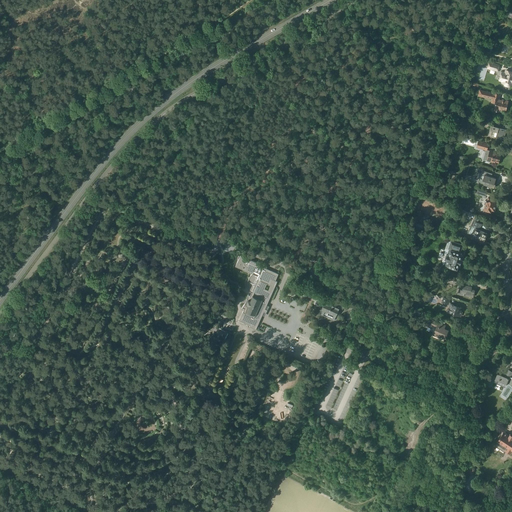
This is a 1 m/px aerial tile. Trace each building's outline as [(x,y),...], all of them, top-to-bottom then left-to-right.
[(488,68),(497,71),(499,65),(489,62),(488,68)] [(500,80),(502,81),(502,82),(504,83),(505,84),(506,85),(507,85),(508,85),(509,85),(510,85),(511,85),(511,71),(506,70),(505,72),(502,71),(500,80)] [(491,102),(495,103),(493,110),(499,112),(499,109),(506,111),(508,101),(504,100),(499,99),(500,94),(493,93),(479,89),(479,90),(479,89),(477,96),(478,96),(491,99),(491,102)] [(489,130),(497,132),(496,137),(504,139),(506,131),(500,130),(501,128),(491,125),(489,130)] [(484,159),(487,160),(487,161),(495,163),(495,161),(498,162),(500,155),(496,153),(496,152),(490,150),(490,151),(487,150),(488,144),(479,141),(477,147),(485,150),(485,151),(486,151),(484,159)] [(493,173),(482,170),(481,173),(479,172),(476,178),(479,179),(478,182),(494,188),(495,184),(494,183),(496,178),(492,177),(493,173)] [(485,200),(484,205),(485,205),(483,210),(491,212),(492,210),(494,211),(497,203),(495,203),(496,199),(488,197),(487,200),(486,200),(485,200)] [(468,233),(472,235),(484,241),(487,233),(479,230),(482,224),(474,221),(471,226),(470,226),(468,233)] [(451,241),(448,240),(444,251),(445,251),(442,261),(443,262),(442,264),(445,265),(450,266),(449,268),(455,270),(456,268),(457,269),(459,263),(460,264),(461,259),(460,259),(462,253),(460,253),(462,245),(451,241)] [(263,267),(264,266),(240,255),(240,257),(238,261),(236,266),(253,273),(253,274),(252,275),(251,275),(250,276),(249,278),(249,279),(248,280),(248,281),(248,282),(248,283),(248,284),(248,285),(248,286),(248,287),(248,288),(248,289),(248,290),(248,291),(249,292),(249,291),(252,292),(250,296),(248,296),(248,295),(247,299),(246,302),(244,305),(242,308),(245,309),(239,321),(250,325),(250,327),(254,329),(256,329),(255,328),(258,322),(259,323),(264,311),(265,312),(267,312),(268,310),(266,309),(265,309),(270,297),(269,297),(272,289),(273,288),(274,286),(275,284),(276,281),(277,282),(277,281),(275,280),(278,274),(263,267)] [(460,284),(458,292),(458,293),(473,297),(475,290),(471,289),(472,287),(460,284)] [(449,307),(451,307),(449,312),(460,316),(463,308),(458,306),(458,305),(456,305),(455,305),(451,304),(451,303),(449,302),(450,300),(443,297),(441,303),(450,306),(449,307)] [(320,307),(322,308),(320,313),(327,317),(332,304),(325,301),(323,305),(321,305),(320,307)] [(334,320),(340,307),(332,304),(327,317),(334,320)] [(433,334),(440,338),(441,336),(445,338),(448,330),(443,327),(444,325),(432,320),(430,325),(436,328),(433,334)] [(489,374),(484,383),(490,386),(493,380),(494,381),(504,385),(505,386),(508,379),(511,381),(509,383),(511,385),(511,373),(511,372),(509,370),(504,377),(497,374),(496,377),(489,374)] [(500,449),(504,452),(505,450),(510,453),(511,450),(511,435),(510,434),(509,435),(503,432),(497,441),(498,441),(496,444),(501,447),(500,449)]
